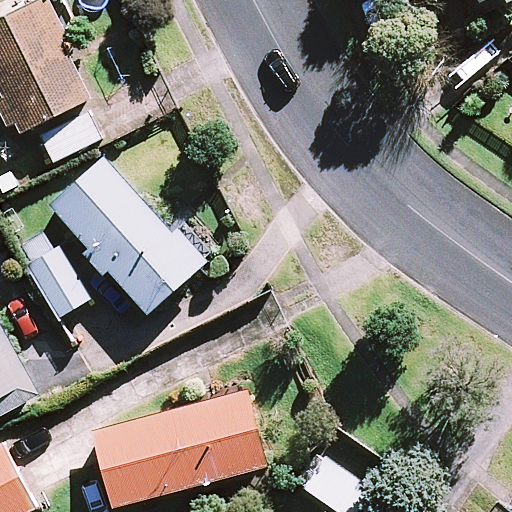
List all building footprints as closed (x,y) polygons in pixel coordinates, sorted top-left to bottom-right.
[(89,98),(42,0),(37,0),(0,17),(0,94),(18,132),(89,98)] [(475,0),(482,13),(507,0),(475,0)] [(101,138),(88,112),(40,135),(52,161),(101,138)] [(146,312),(204,260),(176,228),(170,234),(102,158),(50,206),(146,312)] [(88,298),(48,229),(16,247),(56,317),(88,298)] [(0,413),(36,395),(0,327),(0,413)] [(265,465),(245,390),(91,431),(111,506),(265,465)] [(0,511),(26,511),(34,509),(0,442),(0,511)] [(350,511),(369,489),(320,452),(298,481),(338,511),(350,511)]
